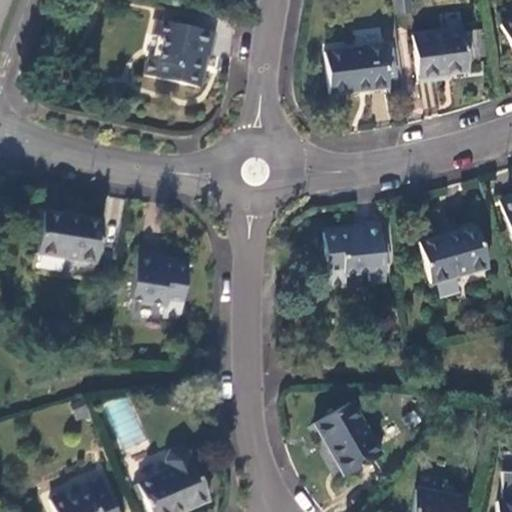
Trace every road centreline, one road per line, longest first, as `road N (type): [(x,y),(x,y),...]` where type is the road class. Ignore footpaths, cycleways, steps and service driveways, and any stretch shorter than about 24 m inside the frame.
road 1 (unclassified): [(284,174),(410,158),(511,128)]
road 2 (unclassified): [(0,129),(92,156),(224,175)]
road 3 (unclassified): [(254,203),(249,373)]
road 4 (unclassified): [(273,0),(259,143)]
road 5 (residential): [(249,373),(249,431),(273,511)]
